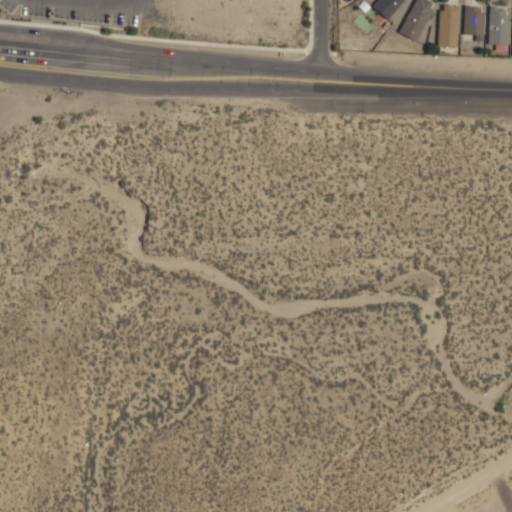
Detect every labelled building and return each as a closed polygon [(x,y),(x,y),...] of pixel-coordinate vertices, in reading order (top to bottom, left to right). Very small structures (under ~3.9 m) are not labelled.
[(385,18),(401,0),(374,0),(370,5),(385,18)] [(416,39),(434,2),(430,0),(412,0),(398,31),(416,39)] [(437,44),(457,44),(457,3),(437,3),(437,44)] [(481,5),(463,5),(463,37),(481,37),(481,5)] [(488,42),(507,42),(507,5),(488,5),(488,42)]
